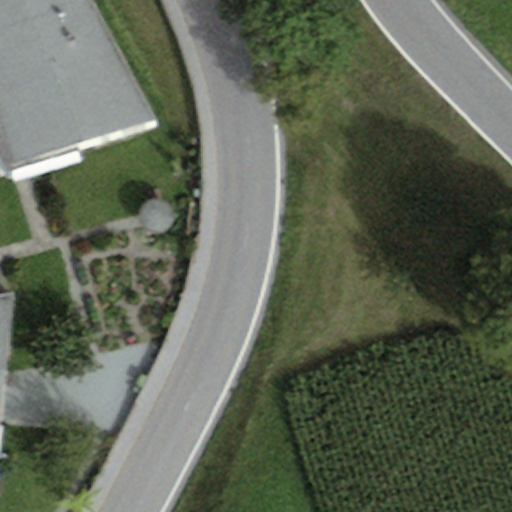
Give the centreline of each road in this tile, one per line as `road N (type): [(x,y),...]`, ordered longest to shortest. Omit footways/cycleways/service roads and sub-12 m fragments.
road 1 (tertiary): [(208,0),(245,136),(242,240),(221,332),(130,511)]
road 2 (tertiary): [(511,119),(406,0)]
